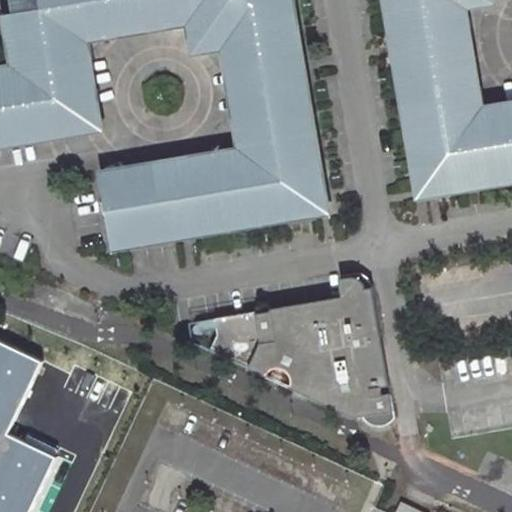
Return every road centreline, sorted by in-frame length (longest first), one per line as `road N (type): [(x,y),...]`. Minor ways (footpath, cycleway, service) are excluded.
road 1 (unclassified): [(27,174),(78,275),(171,289),(380,243)]
road 2 (unclassified): [(345,0),(380,243)]
road 3 (unclassified): [(380,243),(418,467)]
road 4 (unclassified): [(380,243),(511,224)]
